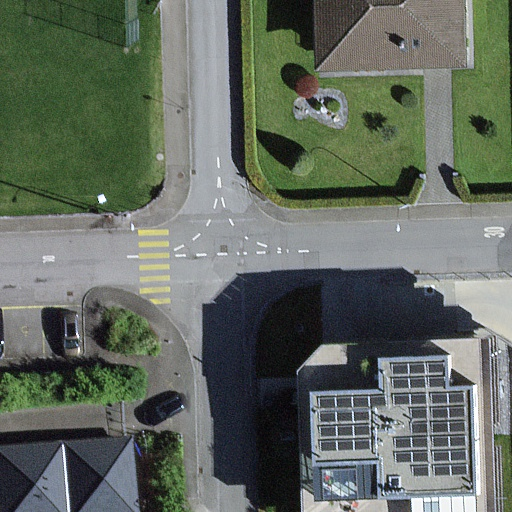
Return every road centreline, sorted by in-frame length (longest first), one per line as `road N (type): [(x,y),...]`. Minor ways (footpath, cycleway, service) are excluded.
road 1 (residential): [(511,243),(220,251)]
road 2 (residential): [(220,251),(222,511)]
road 3 (residential): [(220,251),(210,0)]
road 4 (residential): [(220,251),(0,263)]
